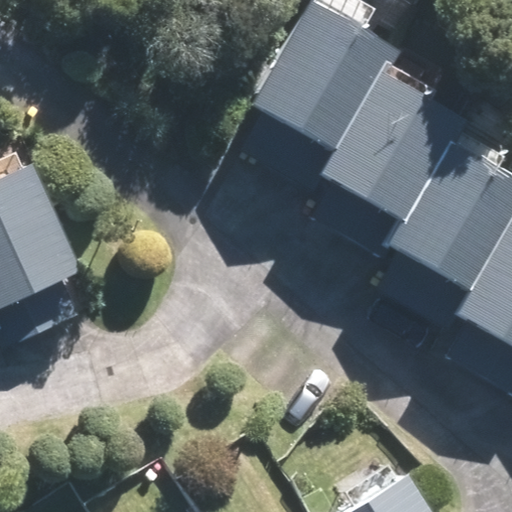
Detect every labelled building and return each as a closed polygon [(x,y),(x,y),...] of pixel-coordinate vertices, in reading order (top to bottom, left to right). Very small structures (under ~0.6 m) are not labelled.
[(375,57),(300,13),(237,119),(244,123),(225,154),(289,192),(308,161),(312,163),(375,57)] [(443,127),(369,83),(305,189),(312,193),(294,224),(358,262),(376,231),(380,233),(443,127)] [(508,196),(434,152),(370,258),(377,262),(359,292),(423,330),(441,299),(445,302),(508,196)] [(31,160),(0,172),(0,306),(8,303),(22,336),(87,309),(74,276),(78,274),(31,160)] [(511,219),(503,215),(440,321),(447,325),(429,355),(492,393),(511,362),(511,363),(511,219)] [(435,511),(408,471),(344,511),(435,511)]
